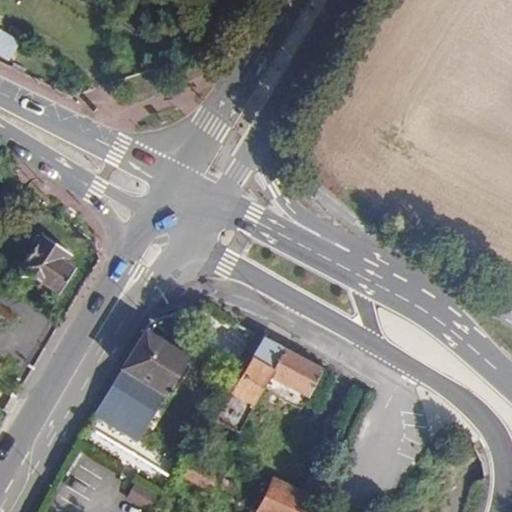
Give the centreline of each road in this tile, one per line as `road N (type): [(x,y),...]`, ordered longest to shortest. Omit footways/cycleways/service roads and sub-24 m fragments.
road 1 (primary): [(191,242),(379,342),(489,423),(504,453),(500,511)]
road 2 (secondary): [(16,511),(127,316),(191,242)]
road 3 (secondary): [(124,263),(0,476)]
road 4 (primary): [(511,381),(453,325),(319,246)]
road 5 (secondary): [(293,0),(177,180)]
road 6 (tertiary): [(177,180),(0,93)]
road 7 (secondary): [(254,145),(341,0)]
road 8 (primary): [(319,246),(254,145)]
